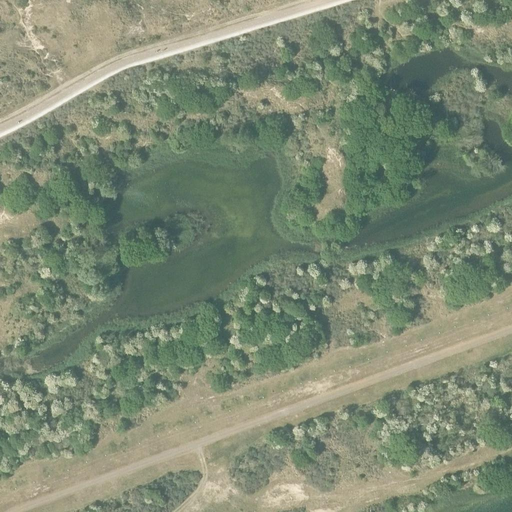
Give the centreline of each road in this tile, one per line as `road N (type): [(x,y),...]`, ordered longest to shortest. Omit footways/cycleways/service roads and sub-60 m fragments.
road 1 (track): [(12,511),(511,328)]
road 2 (unknown): [(0,120),(132,55),(303,0)]
road 3 (track): [(287,511),(511,445)]
